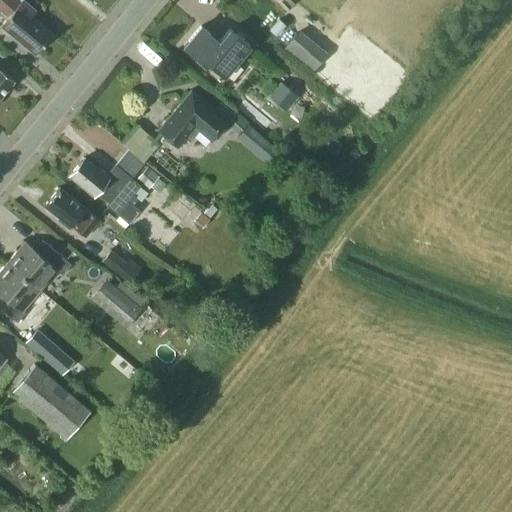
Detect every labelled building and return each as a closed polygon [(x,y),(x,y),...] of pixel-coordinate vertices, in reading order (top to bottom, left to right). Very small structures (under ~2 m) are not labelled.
[(37,12),(22,0),(0,0),(0,17),(5,21),(0,27),(18,42),(22,42),(36,54),(52,35),(41,27),(43,24),(33,16),(37,12)] [(230,28),(219,42),(198,23),(180,44),(206,67),(210,62),(225,74),(250,44),(230,28)] [(280,49),(314,68),(326,46),(293,27),(280,49)] [(0,98),(14,82),(0,70),(0,98)] [(280,81),(268,96),(285,110),(298,96),(280,81)] [(191,88),(157,128),(177,145),(186,134),(190,138),(199,128),(211,139),(226,122),(228,119),(227,119),(191,88)] [(233,112),(227,119),(228,119),(226,122),(239,133),(238,135),(253,148),(262,137),(233,112)] [(133,198),(131,196),(139,187),(123,173),(114,183),(98,169),(97,171),(83,160),(69,177),(94,198),(97,194),(109,205),(107,207),(130,223),(140,209),(130,202),(133,198)] [(157,176),(147,167),(138,177),(148,186),(150,184),(156,177),(157,176)] [(164,184),(156,177),(150,184),(158,191),(164,184)] [(59,191),(45,207),(59,219),(57,221),(69,231),(72,227),(84,237),(99,220),(88,211),(86,214),(59,191)] [(195,220),(201,226),(207,218),(201,213),(195,220)] [(25,241),(8,262),(39,289),(56,269),(62,274),(71,263),(43,239),(34,249),(25,241)] [(111,250),(102,260),(129,283),(142,268),(129,257),(125,261),(111,250)] [(8,262),(0,271),(0,291),(2,293),(0,296),(0,307),(17,321),(25,311),(22,309),(39,289),(8,262)] [(105,279),(89,298),(125,327),(141,307),(105,279)] [(39,330),(27,342),(61,373),(72,360),(39,330)] [(0,369),(10,358),(0,349),(0,369)] [(37,363),(13,391),(68,439),(92,411),(37,363)]
